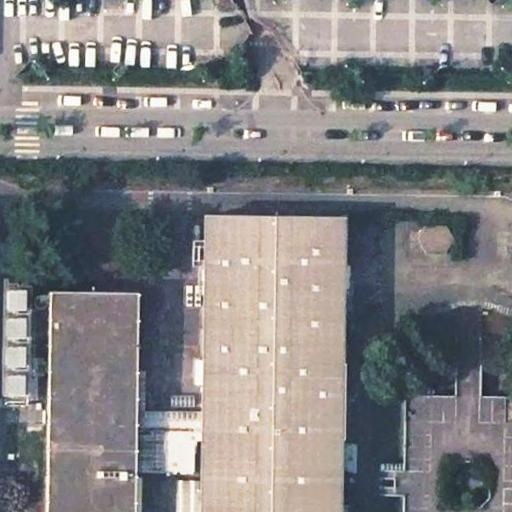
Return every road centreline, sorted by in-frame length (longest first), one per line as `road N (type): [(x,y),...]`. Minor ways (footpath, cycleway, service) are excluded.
road 1 (residential): [(511,152),(0,145)]
road 2 (residential): [(0,117),(511,122)]
